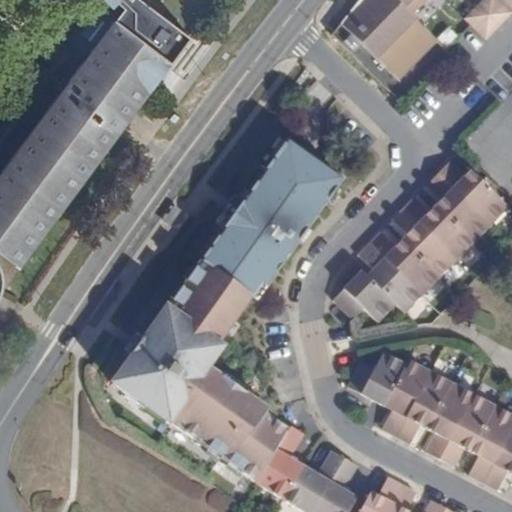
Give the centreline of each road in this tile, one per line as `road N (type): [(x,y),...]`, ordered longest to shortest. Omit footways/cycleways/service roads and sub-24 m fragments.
road 1 (residential): [(498,511),(352,434),(328,400),(310,316),(320,272),(418,158),(415,145),(285,19)]
road 2 (tertiary): [(0,421),(285,19)]
